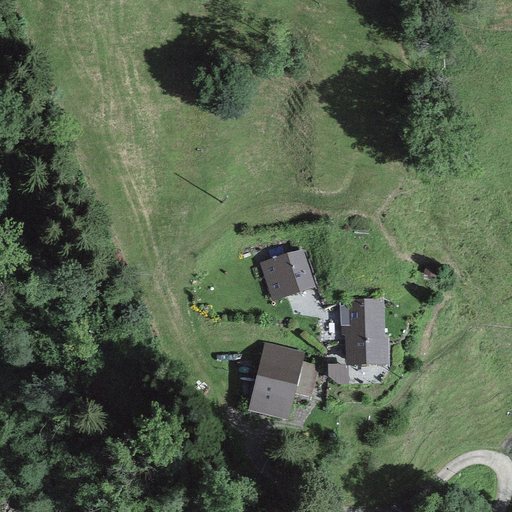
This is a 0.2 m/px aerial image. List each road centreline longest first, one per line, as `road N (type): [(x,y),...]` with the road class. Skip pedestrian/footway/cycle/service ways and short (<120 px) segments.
road 1 (track): [(330,511),(260,464),(213,358)]
road 2 (track): [(500,511),(506,477),(485,457),(462,462),(419,502),(392,511)]
